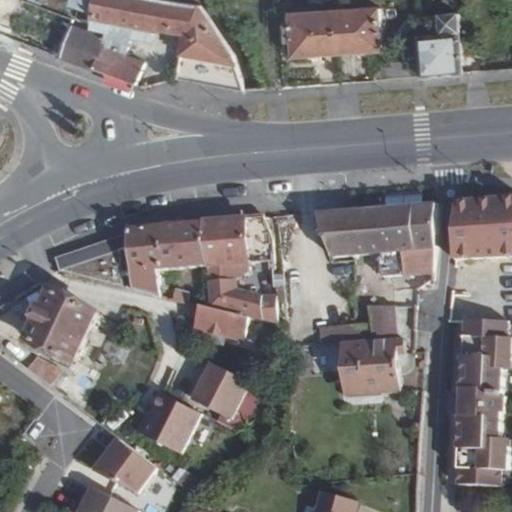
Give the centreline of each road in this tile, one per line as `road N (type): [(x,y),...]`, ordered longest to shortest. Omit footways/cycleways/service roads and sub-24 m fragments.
road 1 (residential): [(451,137),(432,511)]
road 2 (primary): [(275,151),(200,148),(92,171)]
road 3 (tertiary): [(275,151),(103,103)]
road 4 (primary): [(275,151),(451,137)]
road 5 (primary): [(128,193),(275,151)]
road 6 (primary): [(0,254),(70,212),(128,193)]
